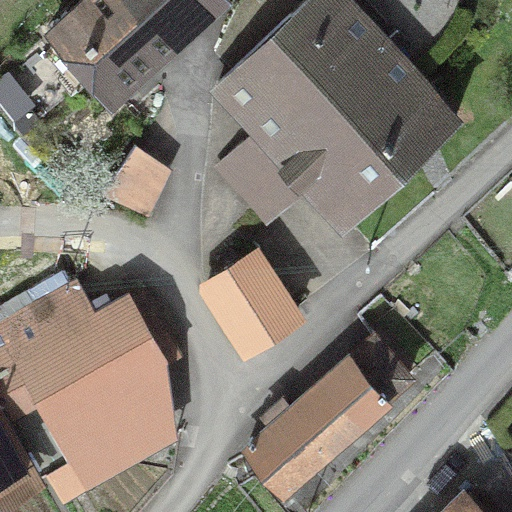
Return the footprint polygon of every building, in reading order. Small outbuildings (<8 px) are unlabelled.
[(85,0),(49,33),(107,98),(215,0),(85,0)] [(267,214),(307,176),(347,218),(456,115),(347,0),(306,0),(219,82),(260,126),(220,163),(267,214)] [(126,150),(99,204),(143,226),(171,172),(126,150)] [(226,270),(207,284),(245,345),(294,311),(255,250),(234,265),(232,262),(224,267),(226,270)] [(0,320),(0,417),(41,394),(76,452),(159,405),(140,372),(163,359),(128,299),(95,319),(72,279),(0,320)] [(283,397),(266,415),(273,423),(246,447),(282,486),(410,372),(373,335),(291,407),(283,397)] [(0,420),(0,475),(24,462),(0,420)] [(485,511),(464,493),(446,511),(485,511)]
